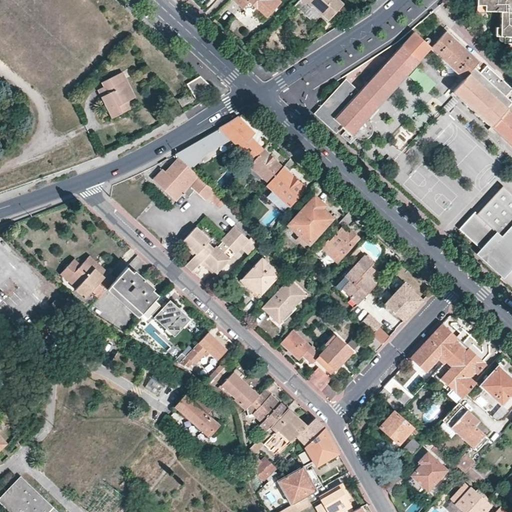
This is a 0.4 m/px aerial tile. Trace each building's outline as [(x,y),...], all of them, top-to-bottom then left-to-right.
[(234,0),(243,7),(249,1),(267,17),(276,6),(273,3),(275,0),(234,0)] [(308,8),(299,0),(298,0),(294,5),(303,14),(308,8)] [(299,0),(308,8),(312,5),(327,19),(333,13),(338,7),(341,3),(337,0),(299,0)] [(511,0),(477,0),(477,4),(485,5),(485,10),(501,11),(501,26),(497,26),(496,35),(504,36),(504,42),(511,41),(511,0)] [(342,10),(338,7),(333,13),(337,16),(342,10)] [(511,113),(506,108),(511,100),(506,95),(511,87),(487,64),(480,71),(474,66),(479,60),(446,29),(431,45),(430,46),(432,48),(464,78),(453,90),(511,144),(511,113)] [(328,107),(319,116),(336,132),(343,125),(355,136),(357,137),(360,138),(363,138),(366,138),(369,136),(371,134),(373,130),(374,126),(373,123),(372,120),(369,117),(420,61),(416,57),(429,43),(414,30),(359,90),(346,79),(324,103),(328,107)] [(429,43),(416,57),(420,61),(432,48),(430,46),(431,45),(429,43)] [(135,96),(122,71),(100,82),(102,86),(97,89),(111,118),(130,108),(127,101),(129,99),(135,96)] [(214,87),(201,75),(188,83),(192,89),(192,90),(190,91),(195,98),(214,87)] [(194,99),(190,92),(178,98),(183,106),(194,99)] [(328,107),(324,103),(320,107),(317,111),(316,114),(319,116),(328,107)] [(239,116),(211,132),(223,144),(232,136),(250,153),(258,145),(250,137),(256,132),(239,116)] [(279,163),(263,148),(250,162),(251,163),(248,167),(259,177),(262,174),(266,177),(279,163)] [(220,206),(226,200),(220,195),(191,168),(175,153),(173,154),(177,158),(166,171),(163,168),(154,178),(154,179),(166,190),(176,200),(182,193),(187,197),(195,190),(205,200),(209,196),(220,206)] [(289,169),(296,161),(290,156),(267,182),(272,187),(267,193),(284,209),(306,185),(289,169)] [(476,212),(459,229),(481,250),(493,237),(498,242),(487,255),(506,273),(511,266),(511,194),(503,186),(478,214),(476,212)] [(306,246),(332,217),(321,206),(324,203),(314,195),(288,222),(299,232),(295,237),(306,246)] [(270,225),(277,212),(269,208),(262,221),(270,225)] [(355,215),(348,209),(339,220),(345,226),(355,215)] [(188,269),(192,272),(202,261),(216,274),(230,260),(224,253),(229,248),(235,253),(240,248),(248,255),(258,244),(250,237),(248,239),(242,233),(234,226),(221,240),(222,241),(216,247),(215,246),(213,249),(206,243),(209,240),(195,227),(182,241),(196,255),(185,266),(188,269)] [(350,231),(345,226),(332,241),(328,237),(321,244),(338,260),(360,235),(352,229),(350,231)] [(0,233),(0,252),(46,295),(45,297),(51,303),(59,293),(37,272),(0,233)] [(358,302),(376,282),(379,279),(373,273),(375,270),(370,266),(374,261),(366,254),(338,283),(358,302)] [(103,277),(94,268),(98,263),(89,255),(81,265),(71,277),(79,284),(75,288),(85,296),(91,289),(103,277)] [(258,298),(280,273),(262,257),(240,281),(258,298)] [(79,284),(71,277),(81,265),(73,258),(59,274),(75,288),(79,284)] [(94,268),(103,277),(107,272),(98,263),(94,268)] [(115,279),(106,289),(137,316),(157,293),(145,282),(147,280),(142,276),(140,278),(126,266),(115,279)] [(103,277),(91,289),(99,296),(106,289),(115,279),(107,272),(103,277)] [(278,324),(304,295),(288,279),(262,308),(278,324)] [(420,302),(423,299),(404,281),(385,303),(404,320),(411,312),(420,302)] [(317,296),(320,300),(327,293),(323,289),(317,296)] [(62,313),(67,308),(58,300),(53,305),(62,313)] [(188,318),(168,301),(164,306),(154,317),(174,335),(188,318)] [(389,336),(379,326),(381,324),(369,313),(360,323),(372,334),(382,343),(389,336)] [(430,375),(461,341),(442,323),(411,357),(430,375)] [(302,355),(311,363),(315,358),(314,357),(318,352),(314,349),(293,330),(281,343),(298,359),(302,355)] [(198,341),(179,362),(190,368),(204,353),(207,355),(210,352),(217,358),(225,349),(207,332),(198,341)] [(334,334),(318,352),(314,357),(315,358),(331,372),(351,350),(334,334)] [(382,343),(372,334),(365,341),(375,350),(382,343)] [(353,348),(359,341),(353,336),(347,343),(353,348)] [(461,396),(465,392),(475,381),(471,376),(476,371),(477,372),(486,364),(461,341),(430,375),(453,396),(456,392),(461,396)] [(245,375),(236,367),(231,372),(221,362),(206,378),(217,385),(220,381),(237,396),(248,407),(249,407),(250,406),(260,395),(242,378),(245,375)] [(503,399),(511,389),(511,378),(500,367),(496,364),(487,375),(479,384),(500,403),(503,399)] [(320,368),(309,379),(331,399),(334,395),(336,393),(326,383),(331,378),(320,368)] [(191,381),(179,373),(175,378),(188,386),(191,381)] [(150,376),(144,387),(157,394),(163,383),(150,376)] [(511,399),(511,389),(503,399),(500,403),(505,408),(511,399)] [(260,395),(250,406),(250,412),(261,413),(261,416),(264,419),(261,423),(268,429),(270,427),(286,408),(272,394),(268,398),(262,392),(260,395)] [(219,423),(207,413),(192,400),(186,394),(177,405),(210,434),(219,423)] [(192,400),(207,413),(213,408),(197,394),(192,400)] [(248,407),(237,396),(234,400),(245,410),(248,407)] [(458,400),(442,417),(477,449),(488,437),(474,424),(478,419),(458,400)] [(270,427),(274,430),(290,444),(299,435),(308,444),(326,428),(324,425),(322,423),(314,416),(308,424),(288,406),(286,408),(270,427)] [(138,424),(148,412),(143,408),(133,420),(138,424)] [(415,434),(419,430),(397,410),(395,409),(380,426),(398,443),(410,430),(415,434)] [(444,421),(439,426),(450,438),(456,433),(444,421)] [(251,448),(251,457),(274,430),(270,427),(268,429),(251,448)] [(317,464),(339,452),(335,445),(329,434),(326,428),(308,444),(309,445),(312,450),(317,458),(314,459),(317,464)] [(410,455),(420,444),(413,437),(402,448),(410,455)] [(462,471),(452,462),(433,444),(429,448),(459,475),(462,471)] [(447,468),(428,450),(419,461),(422,463),(411,474),(427,489),(437,479),(447,468)] [(463,470),(468,465),(473,459),(463,450),(452,462),(462,471),(463,470)] [(297,454),(301,462),(308,459),(304,451),(297,454)] [(252,462),(252,465),(268,477),(278,467),(267,457),(263,461),(257,456),(252,462)] [(468,465),(463,470),(477,482),(481,477),(468,465)] [(279,481),(293,504),(312,493),(317,490),(304,467),(283,478),(279,472),(264,481),(267,487),(279,481)] [(384,482),(389,491),(402,477),(395,471),(384,482)] [(58,511),(20,477),(0,497),(0,503),(9,511),(58,511)] [(456,503),(471,487),(464,480),(449,496),(456,503)] [(104,481),(84,506),(90,511),(108,511),(122,495),(104,481)] [(325,511),(329,510),(330,511),(352,511),(355,511),(347,498),(351,496),(344,484),(321,497),(325,503),(319,506),(322,511),(325,511)] [(483,511),(491,505),(483,498),(487,494),(479,487),(476,490),(471,487),(456,503),(466,511),(483,511)] [(293,504),(280,511),(298,511),(305,508),(304,506),(316,500),(312,493),(293,504)] [(497,509),(501,504),(495,499),(491,503),(497,509)]
